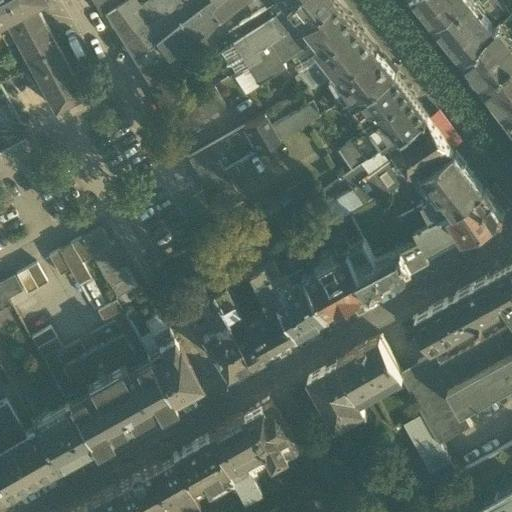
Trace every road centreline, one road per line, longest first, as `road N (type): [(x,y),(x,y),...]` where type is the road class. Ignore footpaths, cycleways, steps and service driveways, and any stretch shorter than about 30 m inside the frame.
road 1 (residential): [(484,259),(36,511)]
road 2 (unknown): [(401,306),(464,419),(511,419)]
